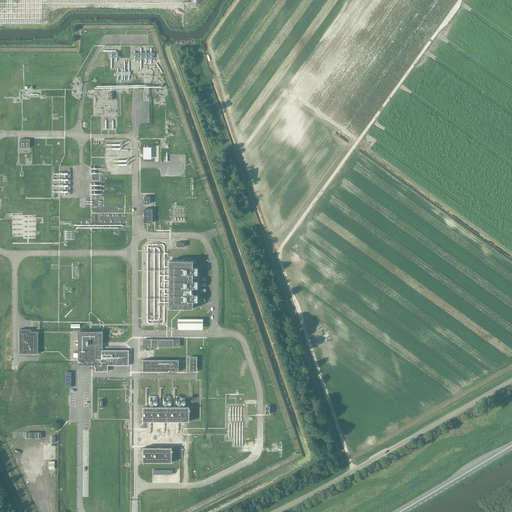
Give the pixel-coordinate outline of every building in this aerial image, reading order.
[(0,0),(0,28),(18,28),(18,4),(156,4),(155,0),(0,0)] [(140,63),(148,62),(148,46),(137,46),(138,51),(132,51),(132,61),(137,61),(137,66),(140,66),(140,63)] [(114,70),(113,80),(126,80),(127,71),(114,70)] [(29,148),(29,139),(19,139),(19,148),(29,148)] [(89,181),(97,181),(96,168),(89,168),(89,181)] [(152,223),(152,209),(144,209),(144,223),(152,223)] [(169,261),(169,309),(193,309),(193,261),(169,261)] [(178,319),(178,327),(203,327),(203,319),(178,319)] [(19,354),(38,354),(38,332),(31,332),(31,329),(19,329),(19,354)] [(99,332),(99,330),(78,330),(78,353),(73,353),(74,357),(78,357),(78,365),(98,366),(99,372),(108,371),(108,365),(129,366),(129,350),(100,350),(100,349),(103,349),(103,332),(99,332)] [(151,350),(151,339),(142,339),(142,350),(151,350)] [(143,372),(178,371),(178,360),(143,360),(143,372)] [(143,422),(189,422),(189,407),(143,407),(143,422)] [(143,448),(143,462),(171,462),(172,448),(143,448)]
